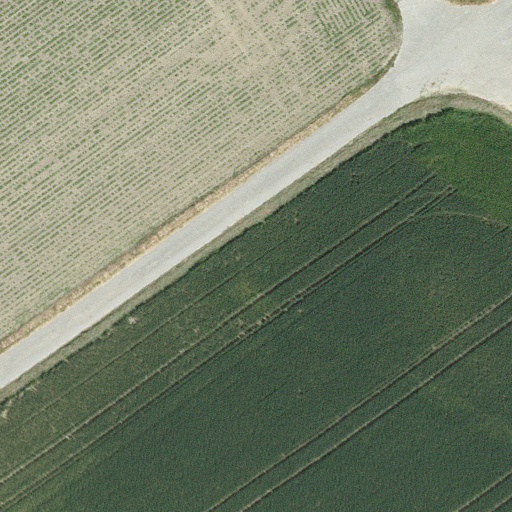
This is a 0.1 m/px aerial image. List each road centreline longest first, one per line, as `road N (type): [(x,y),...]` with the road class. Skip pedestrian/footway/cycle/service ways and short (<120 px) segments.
road 1 (track): [(0,380),(511,17)]
road 2 (track): [(413,0),(511,82)]
